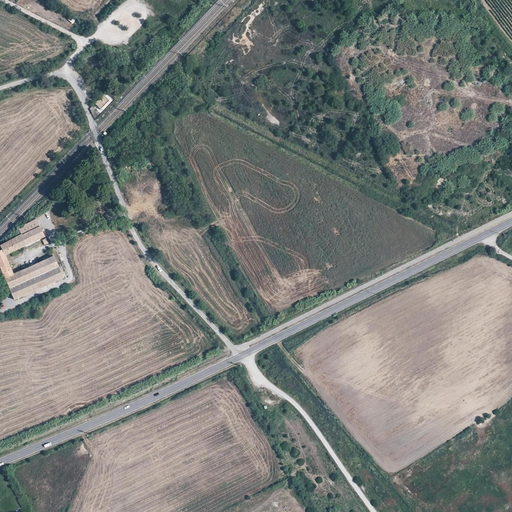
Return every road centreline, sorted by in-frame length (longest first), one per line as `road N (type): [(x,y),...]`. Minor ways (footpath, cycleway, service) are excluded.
road 1 (unclassified): [(239,356),(141,245),(83,101),(65,76)]
road 2 (tertiary): [(239,356),(511,222)]
road 3 (tertiary): [(0,464),(239,356)]
road 4 (track): [(239,356),(311,422),(374,511)]
road 5 (track): [(103,155),(146,94),(238,0)]
